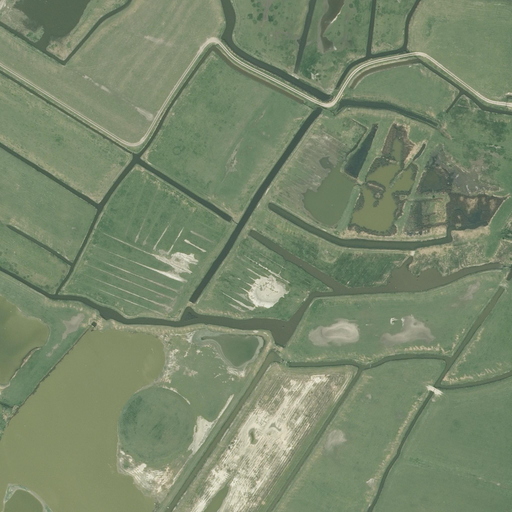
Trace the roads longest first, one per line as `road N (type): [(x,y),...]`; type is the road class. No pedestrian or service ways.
road 1 (track): [(0,64),(132,145),(214,40),(242,64),(323,105),(365,64),(419,53),(485,99),(511,107)]
road 2 (track): [(160,511),(267,337),(94,317)]
